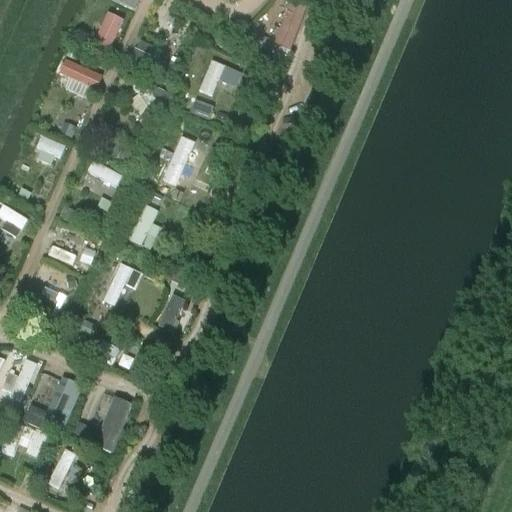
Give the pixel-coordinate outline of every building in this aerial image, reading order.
[(107,0),(135,12),(140,0),(107,0)] [(291,2),(274,47),(277,49),(289,53),(306,8),(291,2)] [(106,58),(123,23),(107,15),(90,51),(106,58)] [(170,16),(167,24),(172,26),(176,18),(170,16)] [(257,36),(268,24),(262,19),(251,30),(257,36)] [(134,52),(129,64),(168,82),(174,70),(164,66),(168,57),(140,44),(136,53),(134,52)] [(73,61),(76,54),(70,51),(67,58),(73,61)] [(212,98),(224,69),(211,63),(199,93),(212,98)] [(65,64),(59,77),(69,81),(65,91),(85,100),(89,90),(95,93),(101,80),(65,64)] [(235,91),(241,76),(224,69),(218,84),(235,91)] [(160,107),(152,97),(141,83),(132,90),(138,97),(150,113),(151,114),(160,107)] [(166,102),(168,95),(155,89),(152,97),(160,107),(166,102)] [(208,122),(213,108),(204,105),(199,119),(208,122)] [(71,141),(76,129),(63,124),(59,136),(71,141)] [(60,160),(65,149),(41,139),(36,150),(41,152),(37,161),(50,167),(54,158),(60,160)] [(175,187),(193,145),(181,140),(163,182),(175,187)] [(115,161),(121,148),(110,143),(104,155),(115,161)] [(131,168),(140,150),(125,143),(116,161),(131,168)] [(170,164),(173,156),(162,151),(159,159),(170,164)] [(116,189),(122,179),(93,163),(87,173),(116,189)] [(26,205),(30,196),(21,191),(16,200),(26,205)] [(179,204),(183,195),(175,192),(171,201),(179,204)] [(158,207),(161,198),(154,195),(150,203),(158,207)] [(108,214),(112,205),(101,200),(97,209),(108,214)] [(2,206),(0,210),(0,231),(15,240),(27,221),(2,206)] [(158,214),(146,208),(129,243),(149,253),(160,231),(152,227),(158,214)] [(80,260),(91,264),(94,257),(83,253),(80,260)] [(195,288),(206,267),(195,262),(187,278),(184,283),(187,284),(195,288)] [(120,266),(103,303),(114,308),(124,288),(135,293),(142,277),(120,266)] [(184,283),(187,278),(175,272),(170,283),(184,290),(187,284),(184,283)] [(68,290),(76,289),(74,278),(66,280),(68,290)] [(44,291),(38,312),(59,318),(65,297),(44,291)] [(170,335),(184,303),(172,298),(157,329),(170,335)] [(91,340),(97,328),(81,321),(76,333),(91,340)] [(20,405),(36,367),(25,362),(18,379),(7,374),(0,391),(10,396),(8,400),(20,405)] [(59,440),(82,389),(68,383),(52,420),(45,434),(59,440)] [(113,402),(94,449),(111,456),(131,409),(113,402)] [(18,417),(21,410),(13,406),(9,414),(18,417)] [(45,434),(52,420),(47,417),(47,416),(30,408),(22,424),(45,434)] [(85,439),(90,430),(78,424),(73,434),(85,439)] [(0,455),(12,460),(24,430),(10,425),(0,452),(0,455)] [(46,465),(57,442),(36,432),(26,455),(46,465)] [(57,492),(75,457),(64,452),(47,487),(57,492)] [(95,498),(100,489),(92,485),(87,495),(95,498)]
